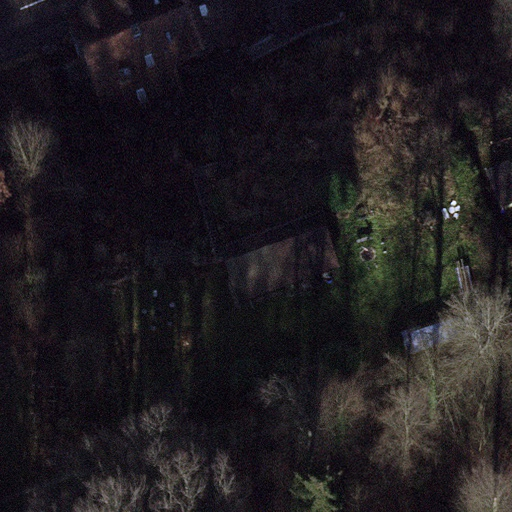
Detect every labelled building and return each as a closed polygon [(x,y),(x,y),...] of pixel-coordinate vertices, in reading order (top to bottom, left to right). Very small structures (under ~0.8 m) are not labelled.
[(273,0),(182,0),(82,47),(119,125),(294,43),(273,0)] [(343,0),(347,12),(381,3),(380,0),(343,0)] [(511,167),(487,179),(506,221),(511,217),(511,167)] [(335,238),(279,257),(293,297),(349,278),(335,238)] [(456,329),(411,347),(418,365),(463,346),(456,329)] [(91,403),(29,405),(30,434),(92,432),(91,403)]
